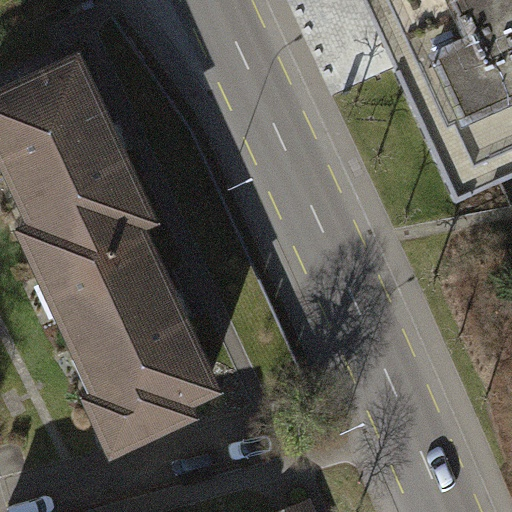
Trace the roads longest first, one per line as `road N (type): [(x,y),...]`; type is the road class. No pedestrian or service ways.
road 1 (primary): [(215,0),(445,511)]
road 2 (residential): [(0,506),(259,436)]
